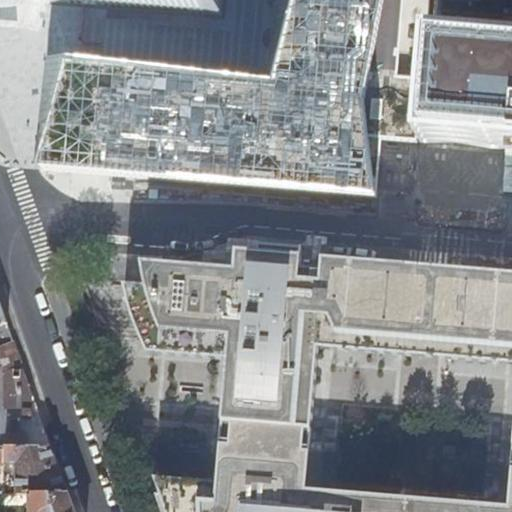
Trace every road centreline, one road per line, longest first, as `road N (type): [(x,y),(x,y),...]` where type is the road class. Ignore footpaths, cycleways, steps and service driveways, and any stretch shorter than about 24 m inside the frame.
road 1 (residential): [(511,247),(240,223),(2,235)]
road 2 (residential): [(2,235),(102,511)]
